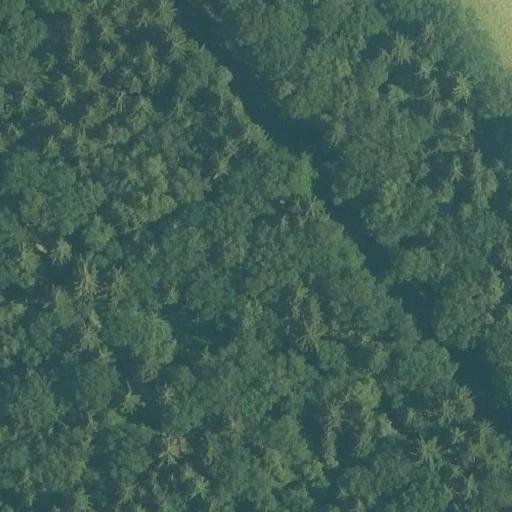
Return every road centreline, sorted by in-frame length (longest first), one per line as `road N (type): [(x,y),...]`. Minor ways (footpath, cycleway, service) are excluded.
road 1 (track): [(208,0),(511,400)]
road 2 (track): [(222,511),(0,214)]
